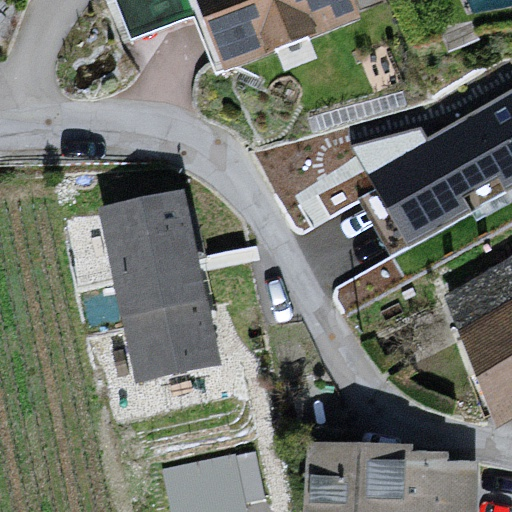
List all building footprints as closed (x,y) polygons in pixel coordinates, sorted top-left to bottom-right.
[(350,0),(196,0),(221,66),(356,16),(350,0)] [(511,183),(511,84),(369,155),(408,235),(511,183)] [(181,193),(99,209),(134,377),(215,360),(181,193)] [(511,314),(470,334),(510,432),(511,430),(511,314)] [(418,450),(317,452),(310,478),(311,511),(480,511),(482,471),(454,470),(454,460),(421,459),(418,450)] [(270,511),(257,451),(166,471),(174,511),(270,511)]
